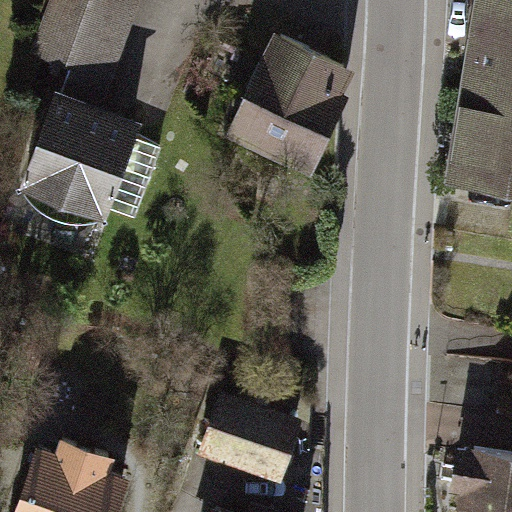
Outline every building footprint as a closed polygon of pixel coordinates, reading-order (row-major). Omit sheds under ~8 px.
[(69,86),(110,102),(147,0),(54,0),(33,57),(74,69),(69,86)] [(511,0),(468,0),(443,179),(511,187),(511,0)] [(349,65),(273,31),(227,134),(303,167),(349,65)] [(69,86),(57,81),(20,184),(60,214),(108,208),(147,116),(110,102),(69,86)] [(119,204),(141,211),(164,138),(143,131),(119,204)] [(307,417),(221,387),(200,446),(286,476),(307,417)] [(56,442),(36,435),(10,511),(114,511),(130,466),(112,460),(117,445),(61,426),(56,442)] [(511,511),(511,448),(458,442),(452,494),(464,495),(461,511),(511,511)] [(265,511),(211,495),(205,511),(265,511)]
